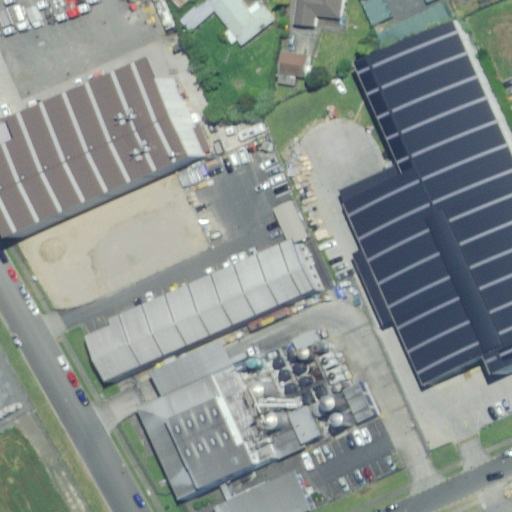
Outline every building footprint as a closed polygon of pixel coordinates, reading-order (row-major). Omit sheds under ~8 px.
[(176,0),(184,8),(193,0),(176,0)] [(242,0),(209,0),(184,22),(194,33),(218,12),(235,31),(230,35),(238,45),(244,40),(249,45),(279,19),(262,0),(251,10),(242,0)] [(346,18),(348,0),(301,0),(299,25),(349,31),(350,19),(346,18)] [(365,0),(378,26),(396,17),(388,0),(365,0)] [(452,0),(381,32),(389,51),(465,17),(457,0),(452,0)] [(444,405),(511,375),(511,121),(468,22),(371,64),(422,178),(356,207),(444,405)] [(313,56),(287,53),(283,84),(298,86),(299,76),(310,78),(313,56)] [(165,59),(0,132),(0,187),(24,240),(210,158),(165,59)] [(292,244),(83,336),(105,386),(314,294),(292,244)] [(326,341),(321,331),(300,340),(304,351),(326,341)] [(165,400),(144,409),(185,502),(261,469),(220,375),(231,370),(219,344),(153,374),(165,400)] [(381,416),(369,384),(351,391),(364,423),(381,416)] [(316,405),(297,415),(312,445),(331,436),(316,405)] [(294,472),(217,506),(219,511),(306,511),(311,510),(294,472)]
